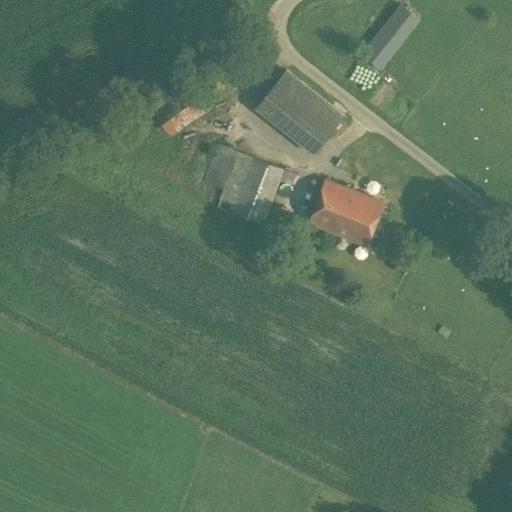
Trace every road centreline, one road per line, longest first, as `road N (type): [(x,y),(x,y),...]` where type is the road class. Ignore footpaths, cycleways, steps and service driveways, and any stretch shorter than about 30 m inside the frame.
road 1 (unclassified): [(511,228),(279,43),(270,16),(284,0)]
road 2 (track): [(0,148),(239,22),(270,16)]
